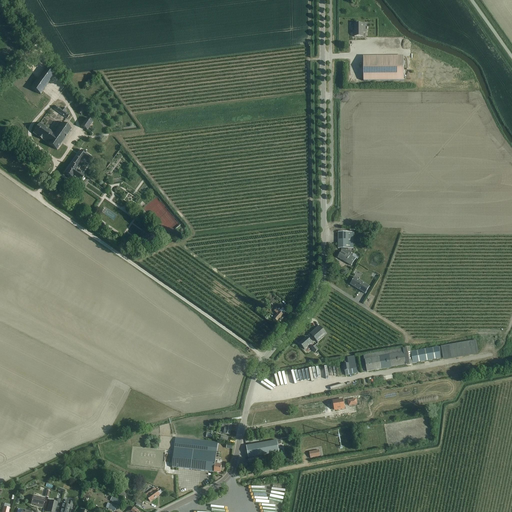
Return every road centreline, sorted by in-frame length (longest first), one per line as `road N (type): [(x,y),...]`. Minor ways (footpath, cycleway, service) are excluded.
road 1 (tertiary): [(165,511),(229,475),(254,378),(319,291),(321,0)]
road 2 (track): [(265,356),(0,170)]
road 3 (track): [(229,475),(383,445)]
